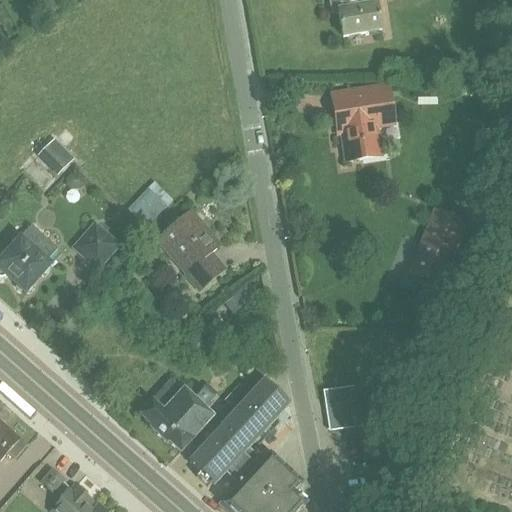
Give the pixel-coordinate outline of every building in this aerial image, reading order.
[(336,2),(339,15),(343,39),(382,32),(375,0),(330,0),(331,3),(336,2)] [(394,124),(388,82),(329,92),(337,138),(342,137),(346,163),(363,161),(362,158),(375,156),(371,128),(394,124)] [(37,157),(38,157),(58,178),(75,161),(55,140),(37,157)] [(433,210),(408,274),(443,288),(468,224),(433,210)] [(199,293),(225,270),(211,255),(221,246),(191,212),(158,240),(187,274),(185,276),(199,293)] [(118,246),(95,226),(75,248),(97,268),(118,246)] [(49,265),(47,263),(58,250),(31,227),(0,261),(0,276),(2,277),(3,276),(5,276),(6,274),(18,285),(16,287),(23,293),(24,291),(25,292),(49,265)] [(214,313),(197,327),(199,330),(200,330),(205,335),(204,335),(206,338),(223,323),(214,313)] [(270,371),(260,361),(253,368),(256,371),(226,403),(234,411),(264,378),(270,371)] [(192,399),(173,381),(152,404),(141,417),(152,427),(151,428),(168,444),(170,442),(180,452),(212,419),(204,410),(215,398),(203,388),(192,399)] [(282,412),(287,406),(263,384),(191,463),(215,485),(231,468),(241,476),(258,458),(249,449),(274,421),(280,426),(288,417),(282,412)] [(325,392),(331,432),(360,427),(353,388),(325,392)] [(0,420),(0,463),(8,455),(14,460),(28,445),(0,420)] [(230,511),(299,511),(306,505),(294,494),(302,485),(270,456),(224,506),(230,511)] [(54,491),(64,480),(54,471),(44,482),(54,491)] [(88,497),(89,495),(89,492),(83,486),(80,486),(78,488),(76,487),(73,490),(72,490),(53,511),(54,511),(95,511),(100,507),(99,507),(97,509),(92,505),(94,503),(88,497)]
